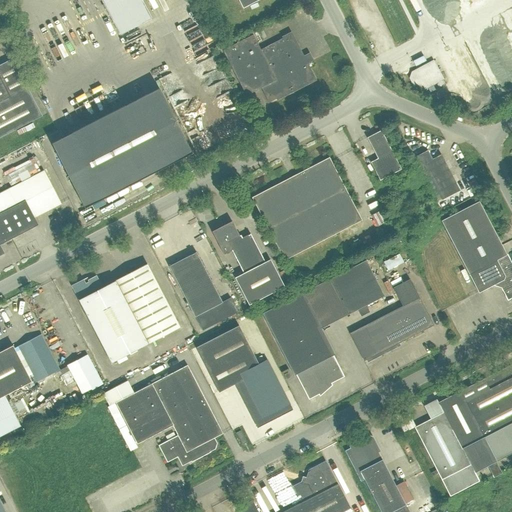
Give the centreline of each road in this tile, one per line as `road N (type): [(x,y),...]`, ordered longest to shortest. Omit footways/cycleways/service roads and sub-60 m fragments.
road 1 (unclassified): [(0,288),(377,94)]
road 2 (unclassified): [(161,511),(511,329)]
